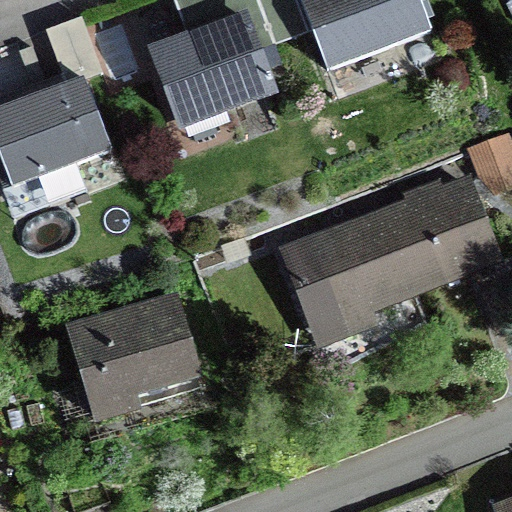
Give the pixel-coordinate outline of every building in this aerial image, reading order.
[(276,48),(257,0),(172,0),(186,37),(247,15),(276,93),(290,88),(276,48)] [(299,0),(257,0),(276,48),(312,34),(299,0)] [(299,0),(312,34),(327,75),(432,36),(418,0),(299,0)] [(186,37),(147,52),(178,136),(279,99),(276,93),(247,15),(186,37)] [(85,80),(0,112),(0,161),(12,194),(114,156),(85,80)] [(511,193),(511,142),(509,134),(467,149),(487,203),(511,193)] [(278,249),(317,353),(379,330),(374,317),(504,268),(470,178),(442,188),(439,182),(402,196),(405,202),(278,249)] [(178,296),(65,328),(95,430),(142,416),(138,401),(202,382),(178,296)] [(511,511),(511,501),(492,510),(492,511),(511,511)]
